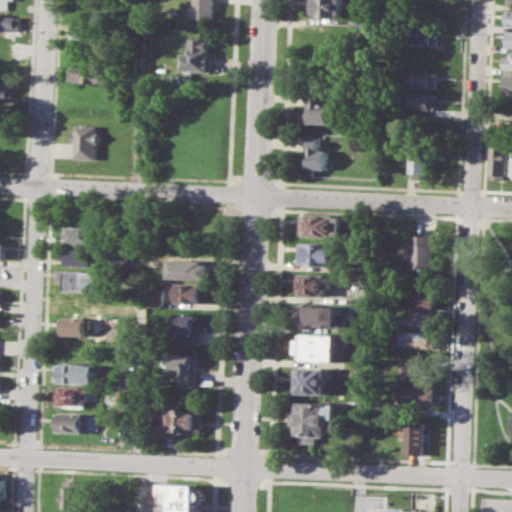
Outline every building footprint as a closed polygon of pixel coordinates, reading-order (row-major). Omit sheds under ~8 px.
[(0,0),(15,0),(15,1),(8,1),(7,9),(0,8),(0,0)] [(194,0),(213,0),(213,19),(194,18),(194,0)] [(310,0),(344,0),(344,14),(339,14),(339,18),(314,17),(315,13),(310,13),(310,0)] [(0,13),(20,15),(19,31),(0,29),(0,13)] [(356,14),(371,14),(371,26),(356,26),(356,14)] [(71,23),(106,25),(105,42),(70,41),(71,23)] [(407,27),(440,28),(439,46),(406,44),(407,27)] [(191,38),(200,39),(209,39),(207,72),(181,71),(182,52),(190,53),(191,38)] [(510,51),(511,51),(511,69),(503,69),(503,56),(510,56),(510,51)] [(72,66),(102,68),(101,74),(108,75),(108,82),(71,80),(72,66)] [(403,69),(438,71),(437,88),(403,86),(403,69)] [(0,80),(14,81),(12,101),(0,100),(0,80)] [(307,90),(323,91),(322,103),(330,104),(329,122),(306,121),(307,90)] [(404,92),(436,94),(435,110),(403,108),(404,92)] [(78,124),(101,125),(99,160),(78,159),(78,141),(73,141),(74,130),(78,130),(78,124)] [(305,134),(321,135),(321,149),(329,149),(328,168),(304,167),(305,134)] [(413,178),(415,145),(433,146),(431,179),(413,178)] [(490,177),(492,145),(509,146),(508,178),(490,177)] [(303,214),(343,216),(342,231),(337,231),(337,237),(301,235),(303,214)] [(67,226),(98,227),(97,244),(67,243),(67,226)] [(415,235),(434,236),(434,245),(438,245),(437,269),(414,268),(415,235)] [(300,243),(336,244),(336,265),(299,263),(300,243)] [(70,249),(100,250),(99,265),(69,264),(70,249)] [(171,258),(205,259),(205,263),(212,263),(211,279),(170,278),(171,258)] [(65,269),(105,271),(104,291),(71,290),(71,282),(65,282),(65,269)] [(299,273),(333,275),(332,295),(298,294),(299,273)] [(180,282),(210,283),(210,301),(179,300),(180,282)] [(149,286),(166,287),(165,305),(149,305),(149,286)] [(409,287),(442,289),(442,301),(437,301),(437,308),(407,307),(409,287)] [(65,294),(103,295),(102,310),(64,309),(65,294)] [(300,304),(345,307),(345,314),(339,313),(338,326),(299,323),(300,304)] [(405,310),(437,311),(437,328),(405,327),(405,310)] [(177,312),(197,312),(197,318),(200,318),(199,343),(183,343),(184,337),(177,337),(177,312)] [(63,316),(95,317),(94,329),(90,329),(90,336),(63,335),(63,316)] [(402,329),(439,331),(438,349),(401,348),(402,329)] [(305,333),(339,335),(338,362),(303,360),(303,352),(298,352),(299,339),(304,339),(305,333)] [(175,353),(200,354),(199,388),(182,388),(183,372),(174,372),(175,353)] [(403,356),(436,358),(435,377),(402,376),(403,356)] [(61,363),(98,364),(98,383),(60,382),(61,363)] [(296,369),(301,369),(302,366),(330,367),(329,394),(299,393),(299,390),(295,389),(296,369)] [(400,385),(438,387),(437,404),(399,403),(400,385)] [(60,386),(99,388),(98,400),(88,399),(87,405),(59,404),(60,386)] [(121,387),(133,388),(132,401),(120,400),(121,387)] [(299,402),(338,403),(337,419),(329,418),(329,436),(319,436),(318,442),(302,442),(302,435),(298,435),(298,424),(293,424),(294,410),(299,410),(299,402)] [(158,408),(204,410),(204,432),(166,431),(167,425),(157,424),(158,408)] [(59,413),(101,415),(101,432),(58,430),(59,413)] [(408,421),(427,421),(426,454),(407,453),(408,421)] [(0,498),(8,499),(7,473),(0,473),(0,498)] [(65,511),(67,480),(84,481),(83,511),(65,511)] [(165,482),(202,484),(202,488),(207,492),(206,499),(202,502),(202,508),(207,511),(169,511),(169,510),(174,510),(175,501),(170,501),(170,493),(165,493),(165,482)]
